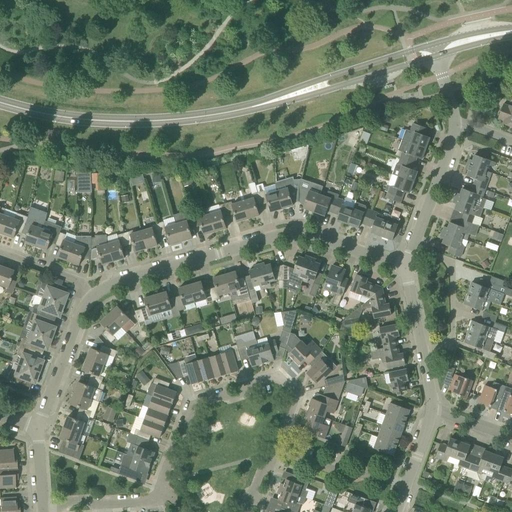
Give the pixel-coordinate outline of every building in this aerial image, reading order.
[(506,125),(511,126),(511,106),(509,106),(503,104),(498,119),(507,122),(506,125)] [(406,129),(402,140),(426,148),(430,138),(425,136),(427,128),(413,123),(410,131),(406,129)] [(367,144),(370,134),(364,132),(361,142),(367,144)] [(422,159),(426,148),(402,140),(398,151),(402,152),(400,158),(415,164),(417,158),(422,159)] [(308,146),(297,150),(299,160),(305,158),(308,146)] [(467,164),(486,171),(489,165),(493,167),(495,162),(475,155),(473,161),(469,159),(467,164)] [(400,158),(398,164),(396,163),(392,174),(398,177),(413,182),(418,171),(413,169),(415,164),(400,158)] [(350,164),(347,173),(354,176),(357,166),(350,164)] [(476,179),(473,186),(485,190),(492,173),(486,171),(467,164),(465,169),(469,171),(467,176),(476,179)] [(55,170),(55,180),(64,180),(64,171),(55,170)] [(78,192),(91,192),(91,171),(77,172),(78,192)] [(130,174),(131,185),(145,183),(143,172),(130,174)] [(91,174),(92,184),(96,184),(96,191),(105,191),(104,173),(91,174)] [(155,187),(161,185),(158,174),(152,176),(155,187)] [(292,203),(298,201),(299,187),(301,177),(293,178),(293,176),(276,180),(277,191),(282,209),(293,206),(292,203)] [(303,208),(314,212),(320,195),(323,184),(301,177),(299,187),(298,201),(305,203),(303,208)] [(409,193),(413,182),(398,177),(394,188),(390,186),(388,192),(402,197),(404,191),(409,193)] [(485,190),(473,186),(471,192),(462,189),(460,194),(456,193),(455,198),(483,208),(486,199),(482,198),(485,190)] [(266,195),(265,191),(259,192),(262,205),(268,203),(271,212),(282,209),(277,191),(266,195)] [(338,199),(339,195),(328,191),(326,197),(320,195),(314,212),(325,216),(327,211),(332,213),(338,199)] [(256,206),(262,205),(259,192),(253,194),(254,198),(243,201),(248,219),(259,216),(256,206)] [(388,192),(386,198),(400,203),(402,197),(388,192)] [(337,220),(347,224),(354,205),(356,202),(356,201),(347,197),(345,198),(344,201),(338,199),(332,213),(338,215),(337,220)] [(461,219),(473,224),(476,216),(480,218),(483,208),(455,198),(453,203),(457,204),(454,210),(463,213),(461,219)] [(237,222),(248,219),(243,201),(232,204),(231,202),(225,204),(229,216),(235,214),(237,222)] [(366,225),(371,211),(365,209),(366,207),(365,206),(356,202),(354,205),(347,224),(358,228),(360,223),(366,225)] [(223,218),(229,216),(225,204),(219,205),(221,211),(210,214),(215,232),(226,228),(223,218)] [(0,233),(3,234),(9,217),(0,213),(0,208),(0,207),(0,206),(0,233)] [(370,233),(381,236),(388,217),(389,215),(384,213),(382,215),(377,213),(371,211),(366,225),(372,227),(370,233)] [(166,225),(186,218),(184,212),(164,219),(166,225)] [(192,215),(195,227),(201,226),(204,235),(215,232),(210,214),(199,217),(198,213),(192,215)] [(16,231),(22,233),(28,217),(22,215),(20,221),(9,217),(3,234),(14,238),(16,231)] [(189,229),(195,227),(192,215),(186,217),(187,221),(176,224),(181,242),(192,238),(189,229)] [(400,219),(389,215),(388,217),(381,236),(392,240),(399,221),(400,219)] [(28,217),(22,233),(28,236),(25,242),(36,246),(42,229),(32,225),(34,219),(28,217)] [(444,227),(442,232),(462,239),(467,241),(473,224),(461,219),(459,226),(450,222),(448,228),(444,227)] [(56,245),(60,233),(62,227),(45,221),(42,229),(36,246),(47,250),(50,242),(56,245)] [(170,245),(181,242),(176,224),(165,227),(163,222),(157,224),(161,236),(167,234),(170,245)] [(155,238),(161,236),(157,224),(151,225),(152,228),(141,231),(146,249),(157,246),(155,238)] [(135,252),(146,249),(141,231),(130,234),(129,232),(124,234),(127,246),(133,244),(135,252)] [(462,239),(442,232),(440,237),(444,238),(442,244),(451,247),(449,253),(460,257),(464,246),(460,245),(462,239)] [(58,257),(68,261),(74,244),(64,240),(66,235),(60,233),(56,245),(61,247),(58,257)] [(121,247),(127,246),(124,234),(118,235),(118,237),(107,240),(113,261),(124,258),(121,247)] [(95,238),(91,238),(91,261),(100,258),(102,265),(113,261),(107,240),(107,235),(95,236),(95,238)] [(82,257),(91,261),(91,238),(92,237),(76,237),(76,245),(74,244),(68,261),(79,265),(82,257)] [(294,269),(283,265),(283,280),(289,281),(301,285),(303,281),(302,281),(311,258),(305,256),(304,258),(299,257),(294,269)] [(316,260),(311,258),(302,281),(303,281),(307,283),(309,278),(315,280),(320,264),(315,262),(316,260)] [(484,269),(490,265),(487,260),(481,264),(484,269)] [(283,280),(283,265),(272,268),(271,264),(265,266),(264,263),(259,265),(266,288),(271,287),(270,282),(275,280),(279,280),(279,289),(283,289),(283,280)] [(266,288),(259,265),(254,266),(254,269),(249,271),(254,287),(259,285),(261,290),(266,288)] [(338,307),(342,296),(348,280),(342,278),(345,270),(332,265),(326,282),(333,285),(331,292),(335,293),(331,305),(338,307)] [(13,271),(2,267),(0,271),(0,285),(6,288),(5,291),(11,294),(15,282),(10,280),(13,271)] [(224,275),(230,292),(236,290),(238,297),(249,293),(248,291),(244,277),(238,279),(236,271),(224,275)] [(367,278),(357,274),(350,291),(361,295),(370,298),(381,288),(366,283),(367,278)] [(219,296),(230,292),(224,275),(213,278),(216,287),(210,289),(213,301),(220,299),(219,296)] [(64,287),(43,279),(40,287),(44,291),(42,298),(63,306),(65,300),(64,299),(66,294),(62,292),(64,287)] [(213,301),(210,289),(204,291),(201,282),(190,285),(195,302),(206,299),(207,303),(213,301)] [(468,293),(491,302),(492,302),(496,291),(509,296),(511,290),(494,284),(492,290),(472,282),(468,293)] [(320,285),(314,283),(309,295),(315,297),(320,285)] [(195,302),(190,285),(179,288),(182,297),(175,299),(179,311),(185,310),(184,306),(195,302)] [(385,305),(381,288),(370,298),(372,307),(374,319),(391,315),(389,304),(385,305)] [(248,291),(249,293),(252,304),(259,302),(255,289),(248,291)] [(173,313),(179,311),(175,299),(169,301),(166,292),(155,295),(160,313),(172,309),(173,313)] [(468,293),(464,304),(481,311),(482,308),(488,310),(491,302),(468,293)] [(147,308),(141,309),(144,322),(151,320),(149,316),(160,313),(155,295),(144,298),(147,308)] [(31,313),(51,320),(53,315),(58,316),(60,311),(61,312),(63,306),(42,298),(40,305),(34,305),(31,313)] [(130,320),(118,306),(109,314),(121,328),(130,320)] [(144,322),(141,309),(135,311),(138,323),(144,322)] [(285,349),(290,333),(297,311),(282,312),(285,322),(283,331),(279,344),(280,347),(285,349)] [(482,318),(495,322),(497,316),(484,311),(482,318)] [(30,331),(51,339),(53,333),(52,333),(54,327),(49,326),(51,320),(31,313),(28,321),(32,325),(30,331)] [(107,329),(102,334),(111,343),(116,338),(113,335),(121,328),(109,314),(100,322),(107,329)] [(359,318),(349,320),(348,317),(339,325),(340,331),(346,330),(360,327),(359,318)] [(255,327),(258,326),(260,322),(259,319),(256,318),(253,318),(251,322),(252,325),(255,327)] [(472,321),(468,332),(494,341),(498,330),(504,333),(506,326),(495,322),(492,328),(472,321)] [(384,348),(397,345),(395,337),(399,336),(397,324),(379,328),(382,339),(384,348)] [(19,346),(39,354),(41,348),(46,350),(48,345),(49,345),(51,339),(30,331),(28,338),(22,338),(19,346)] [(468,332),(464,343),(482,349),(484,350),(482,356),(494,360),(496,354),(490,352),(494,341),(468,332)] [(309,364),(321,352),(322,351),(312,342),(307,347),(302,342),(301,342),(295,336),(296,335),(290,333),(285,349),(288,351),(290,353),(289,354),(299,365),(304,360),(308,365),(309,364)] [(324,346),(327,341),(323,338),(319,343),(324,346)] [(241,360),(249,358),(252,367),(263,364),(258,346),(256,341),(257,341),(256,339),(245,342),(241,339),(236,341),(237,345),(241,360)] [(275,340),(268,342),(269,343),(258,346),(263,364),(274,360),(272,353),(278,351),(275,340)] [(495,344),(493,349),(501,352),(503,346),(495,344)] [(90,348),(86,359),(104,365),(108,355),(115,358),(117,351),(102,345),(99,351),(90,348)] [(236,362),(241,360),(237,345),(231,347),(230,345),(218,348),(220,354),(221,354),(227,374),(238,371),(236,362)] [(398,354),(397,345),(384,348),(370,351),(372,360),(381,358),(382,363),(386,362),(388,368),(405,365),(403,353),(398,354)] [(18,365),(39,372),(41,366),(40,366),(42,361),(37,359),(39,354),(19,346),(16,354),(20,358),(18,365)] [(139,357),(144,353),(139,347),(134,352),(139,357)] [(329,360),(325,355),(321,352),(309,364),(312,368),(307,373),(317,383),(324,376),(326,377),(332,371),(325,364),(329,360)] [(215,378),(227,374),(221,354),(220,354),(209,358),(215,378)] [(203,381),(215,378),(209,358),(197,361),(203,381)] [(89,379),(101,384),(104,377),(100,376),(104,365),(86,359),(82,370),(91,374),(89,379)] [(192,385),(203,381),(197,361),(186,364),(185,360),(179,362),(183,377),(189,376),(192,385)] [(39,372),(18,365),(15,371),(10,371),(7,379),(27,387),(29,381),(34,383),(36,378),(37,378),(39,372)] [(473,381),(455,374),(454,378),(452,377),(455,369),(449,367),(443,383),(450,386),(449,391),(459,395),(459,396),(466,399),(473,381)] [(400,401),(398,392),(406,391),(404,381),(409,380),(406,369),(389,373),(391,384),(392,390),(391,390),(388,397),(400,401)] [(143,371),(137,375),(144,385),(150,380),(143,371)] [(326,387),(344,381),(344,375),(324,380),(326,387)] [(346,379),(347,394),(363,392),(362,388),(367,388),(366,377),(346,379)] [(157,385),(153,396),(172,404),(177,392),(168,389),(170,383),(155,378),(153,384),(157,385)] [(103,391),(105,385),(101,384),(89,379),(87,385),(78,382),(74,393),(93,400),(99,402),(103,391)] [(489,407),(497,410),(506,386),(494,382),(492,388),(485,385),(479,402),(489,406),(489,407)] [(505,412),(511,414),(511,388),(506,386),(497,410),(505,413),(505,412)] [(80,408),(78,413),(90,418),(92,412),(89,411),(93,400),(74,393),(70,404),(80,408)] [(168,415),(172,404),(153,396),(148,408),(168,415)] [(307,412),(324,418),(326,411),(333,414),(338,401),(325,396),(323,402),(312,398),(307,412)] [(406,421),(410,410),(390,403),(389,405),(384,403),(381,413),(386,414),(406,421)] [(108,415),(114,418),(117,410),(111,408),(108,415)] [(164,427),(168,415),(148,408),(144,419),(164,427)] [(313,427),(311,433),(311,434),(324,439),(329,426),(322,424),(324,418),(307,412),(303,423),(311,425),(311,427),(313,427)] [(68,416),(64,428),(81,434),(85,423),(87,424),(90,418),(78,413),(76,419),(68,416)] [(402,433),(406,421),(386,414),(382,426),(402,433)] [(160,438),(164,427),(144,419),(140,431),(136,429),(134,435),(138,436),(149,440),(151,435),(160,438)] [(346,425),(341,437),(348,440),(352,428),(346,425)] [(382,426),(378,437),(397,444),(402,433),(382,426)] [(77,444),(81,434),(64,428),(60,439),(67,441),(65,447),(61,445),(58,452),(79,460),(84,447),(77,444)] [(126,455),(151,463),(155,452),(146,449),(149,440),(138,436),(134,445),(130,444),(126,455)] [(393,456),(397,444),(378,437),(374,448),(393,456)] [(449,457),(454,459),(460,442),(450,438),(447,446),(440,443),(435,457),(447,461),(449,457)] [(470,445),(460,442),(454,459),(459,460),(458,465),(469,470),(474,456),(467,453),(470,445)] [(0,469),(17,468),(16,459),(13,459),(13,449),(0,450),(0,469)] [(474,456),(469,470),(478,473),(479,479),(484,481),(494,454),(484,450),(481,458),(474,456)] [(136,480),(139,472),(147,474),(151,463),(126,455),(125,454),(119,470),(118,474),(136,480)] [(504,458),(494,454),(484,481),(489,483),(496,479),(502,482),(507,468),(501,466),(504,458)] [(18,477),(17,468),(0,469),(0,488),(15,487),(15,477),(18,477)] [(511,469),(507,468),(502,482),(509,484),(507,489),(511,490),(511,469)] [(281,483),(279,488),(306,498),(308,491),(306,491),(309,480),(293,474),(291,481),(286,479),(284,485),(281,483)] [(457,481),(454,490),(460,493),(463,485),(464,483),(457,481)] [(460,493),(469,496),(472,488),(463,485),(460,493)] [(303,505),(306,498),(279,488),(277,493),(281,495),(279,500),(283,502),(281,508),(291,511),(297,511),(301,504),(303,505)] [(326,503),(333,504),(336,492),(329,491),(326,503)] [(372,511),(376,505),(376,503),(351,494),(348,502),(355,505),(352,511),(372,511)] [(0,506),(0,511),(19,511),(19,507),(16,507),(16,497),(0,498),(0,504),(0,506)]
